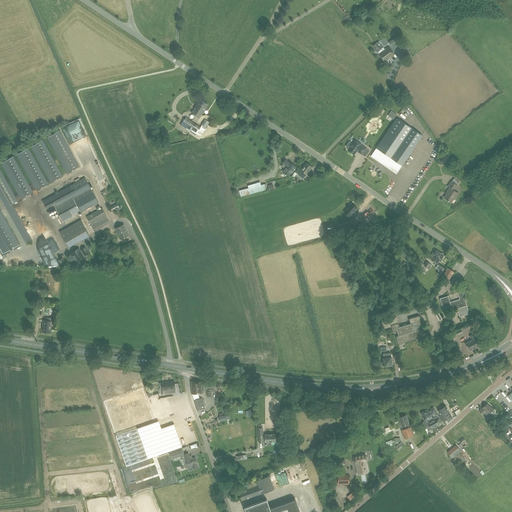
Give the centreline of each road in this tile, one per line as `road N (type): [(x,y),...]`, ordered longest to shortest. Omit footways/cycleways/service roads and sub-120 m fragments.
road 1 (unclassified): [(511,294),(133,33)]
road 2 (unclassified): [(350,511),(511,371)]
road 3 (primary): [(0,339),(182,368)]
road 4 (unclassified): [(182,368),(228,511)]
road 5 (primary): [(182,368),(321,387)]
